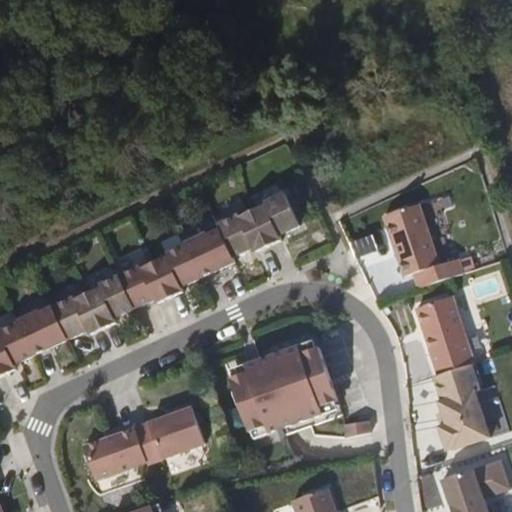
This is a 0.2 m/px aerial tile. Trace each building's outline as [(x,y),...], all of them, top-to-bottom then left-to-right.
[(288,233),(309,224),(295,192),(273,202),(274,204),(262,209),(277,244),(291,238),(288,233)] [(412,273),(449,263),(429,201),(393,213),(412,273)] [(264,250),(277,244),(262,209),(249,215),(248,213),(227,223),(229,227),(242,255),(262,245),(264,250)] [(243,259),(242,255),(229,227),(217,233),(215,231),(193,240),(195,243),(209,275),(243,259)] [(189,284),(209,275),(195,243),(173,253),(174,254),(162,260),(178,295),(191,290),(189,284)] [(164,302),(178,295),(162,260),(149,266),(148,264),(127,273),(142,306),(162,297),(164,302)] [(121,315),(142,306),(127,273),(105,283),(107,285),(94,291),(110,326),(123,320),(121,315)] [(96,333),(110,326),(94,291),(82,297),(81,295),(59,304),(74,336),(93,328),(96,333)] [(431,303),(473,330),(462,292),(431,303)] [(477,342),(473,330),(431,303),(426,304),(428,310),(477,342)] [(40,352),(74,336),(59,304),(47,310),(46,308),(24,317),(25,320),(40,352)] [(482,360),(477,342),(428,310),(446,372),(479,361),(482,360)] [(19,361),(40,352),(25,320),(4,330),(5,331),(0,333),(0,352),(9,372),(22,366),(19,361)] [(342,396),(344,395),(326,339),(309,347),(306,340),(270,355),(289,424),(330,408),(327,401),(342,396)] [(0,376),(9,372),(0,352),(0,376)] [(276,429),(289,424),(270,355),(253,361),(256,368),(241,374),(238,375),(257,428),(259,427),(274,422),(276,429)] [(238,367),(241,374),(256,368),(253,361),(238,367)] [(462,447),(498,437),(483,389),(488,388),(479,361),(446,372),(442,373),(450,397),(447,398),(450,409),(454,422),(450,423),(447,424),(455,448),(462,446),(462,447)] [(327,401),(330,408),(344,403),(342,396),(327,401)] [(154,459),(213,439),(199,400),(183,405),(184,408),(174,412),(143,423),(153,455),(154,459)] [(450,423),(454,422),(450,409),(446,411),(450,423)] [(351,431),(377,428),(376,417),(350,419),(351,431)] [(261,434),(276,429),(274,422),(259,427),(261,434)] [(132,464),(153,456),(143,423),(121,430),(132,464)] [(103,474),(132,464),(121,430),(92,440),(103,474)] [(496,511),(491,496),(511,488),(511,465),(509,457),(449,477),(458,504),(464,502),(466,511),(502,511),(501,511),(496,511)] [(305,511),(344,511),(335,485),(300,497),(305,511)] [(171,511),(167,498),(145,506),(146,511),(171,511)] [(460,511),(466,511),(464,502),(458,504),(460,511)]
